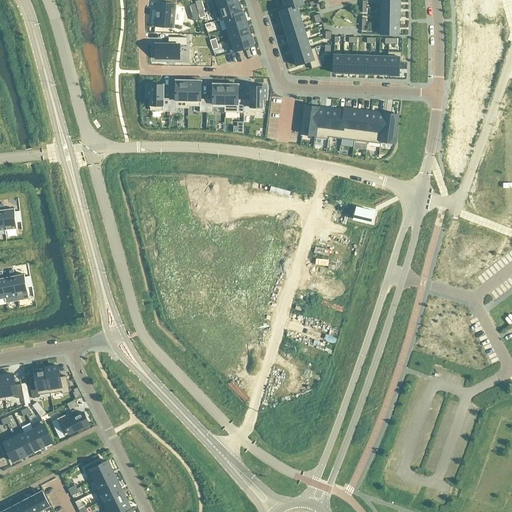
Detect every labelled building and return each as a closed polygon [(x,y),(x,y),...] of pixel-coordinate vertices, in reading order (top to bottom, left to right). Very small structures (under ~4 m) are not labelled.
[(158,3),(156,27),(172,28),(174,5),(176,5),(176,0),(164,0),(164,3),(158,3)] [(236,0),(211,0),(214,9),(237,2),(236,0)] [(302,0),(282,0),(286,9),(286,10),(297,6),(304,4),(302,0)] [(484,0),(471,0),(474,17),(487,15),(484,0)] [(497,0),(484,0),(487,15),(499,13),(497,0)] [(237,2),(214,9),(218,21),(224,19),(224,18),(240,13),(237,2)] [(286,9),(279,11),(282,20),(300,15),(297,6),(286,10),(286,9)] [(380,7),(380,16),(399,16),(399,7),(380,7)] [(240,13),(224,18),(224,19),(228,29),(246,23),(242,12),(240,13)] [(300,15),(282,20),(284,29),(302,23),(300,15)] [(380,16),(380,25),(399,25),(399,16),(380,16)] [(246,23),(228,29),(231,39),(231,40),(249,34),(246,23)] [(302,23),(284,29),(287,38),(305,32),(302,23)] [(380,25),(380,34),(398,35),(399,25),(380,25)] [(305,32),(287,38),(290,46),(308,41),(305,32)] [(231,39),(226,41),(230,53),(232,52),(253,46),(249,34),(231,40),(231,39)] [(155,44),(155,59),(179,59),(179,45),(187,45),(187,38),(169,37),(169,43),(168,44),(155,44)] [(308,41),(290,46),(293,55),(310,49),(308,41)] [(310,49),(293,55),(296,66),(309,62),(312,70),(321,67),(315,47),(310,49)] [(388,56),(387,75),(399,75),(399,62),(401,62),(401,52),(388,51),(387,56),(388,56)] [(334,54),(333,73),(342,73),(343,55),(334,54)] [(343,55),(342,73),(351,74),(352,55),(343,55)] [(352,55),(351,74),(360,74),(361,55),(352,55)] [(361,55),(360,74),(369,74),(370,56),(361,55)] [(370,56),(369,74),(378,75),(379,56),(370,56)] [(379,56),(378,75),(387,75),(388,56),(387,56),(379,56)] [(169,99),(169,112),(176,112),(176,108),(188,108),(188,106),(188,81),(176,80),(175,99),(169,99)] [(188,81),(188,106),(200,106),(199,112),(206,112),(206,99),(200,99),(201,81),(188,81)] [(206,99),(206,112),(213,112),(213,113),(224,114),(224,112),(224,107),(225,107),(225,84),(213,84),(212,99),(206,99)] [(224,107),(224,112),(237,112),(237,113),(243,113),(243,100),(237,100),(238,84),(225,84),(225,107),(224,107)] [(146,86),(146,97),(150,97),(150,110),(162,111),(162,112),(169,112),(169,99),(163,99),(163,85),(150,85),(150,86),(146,86)] [(243,100),(243,113),(250,113),(250,112),(262,112),(263,99),(267,99),(267,88),(263,88),(263,87),(250,87),(250,100),(243,100)] [(305,106),(301,134),(314,135),(315,135),(318,108),(305,106)] [(314,135),(314,138),(328,139),(328,137),(331,109),(318,108),(315,135),(314,135)] [(331,109),(328,137),(341,139),(344,111),(331,109)] [(344,111),(341,139),(354,140),(358,110),(344,109),(344,111)] [(358,110),(354,140),(367,142),(371,112),(358,110)] [(371,112),(367,142),(381,144),(381,141),(380,141),(384,114),(371,112)] [(384,114),(380,141),(381,141),(394,143),(397,115),(384,114)] [(4,210),(2,210),(4,230),(5,235),(6,235),(5,235),(5,230),(17,229),(16,222),(21,222),(20,211),(15,212),(14,209),(4,210)] [(3,278),(1,279),(5,298),(5,303),(17,300),(13,277),(14,276),(13,270),(9,271),(10,277),(3,278)] [(14,276),(13,277),(17,300),(29,298),(27,288),(32,287),(30,276),(25,277),(24,274),(14,276)] [(58,366),(45,368),(45,369),(46,368),(50,393),(49,393),(50,393),(61,391),(62,394),(69,392),(66,376),(60,377),(58,366)] [(35,381),(29,382),(32,398),(39,397),(38,395),(49,393),(50,393),(46,368),(45,369),(33,371),(35,381)] [(13,374),(1,376),(5,398),(16,396),(16,398),(23,397),(21,384),(15,385),(13,374)] [(74,401),(67,405),(69,409),(77,406),(74,401)] [(71,412),(56,419),(59,424),(65,436),(89,424),(83,412),(73,417),(71,412)] [(42,420),(31,425),(33,429),(34,429),(42,446),(51,442),(52,442),(42,420)] [(22,429),(12,434),(23,456),(33,451),(32,451),(24,434),(22,429)] [(24,434),(32,451),(33,451),(42,446),(34,429),(33,429),(24,434)] [(12,434),(2,439),(4,444),(13,461),(21,457),(23,456),(12,434)] [(108,461),(85,472),(90,482),(95,480),(112,471),(107,462),(108,462),(108,461)] [(112,471),(95,480),(99,489),(99,490),(117,481),(112,471)] [(99,489),(95,491),(100,501),(121,491),(117,481),(99,490),(99,489)] [(42,491),(32,496),(40,511),(50,506),(42,491)] [(121,491),(100,501),(104,511),(126,501),(121,491)] [(32,496),(23,501),(29,511),(38,511),(40,511),(32,496)] [(29,511),(23,501),(14,505),(17,511),(29,511)] [(126,501),(104,511),(127,511),(131,510),(126,501)]
